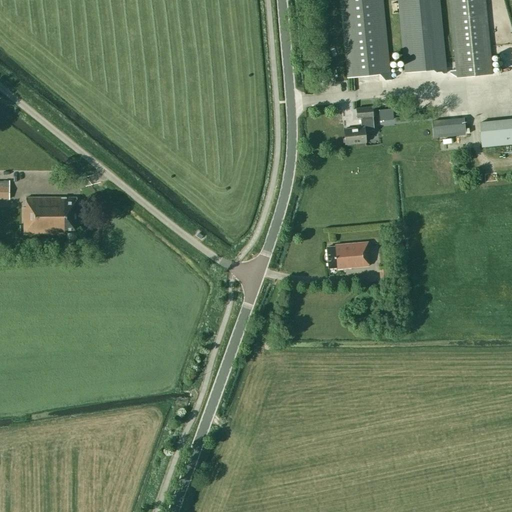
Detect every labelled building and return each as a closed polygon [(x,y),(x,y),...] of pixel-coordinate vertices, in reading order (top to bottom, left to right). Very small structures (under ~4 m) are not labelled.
[(381,0),(340,0),(348,78),(380,75),(385,81),(391,80),(391,73),(389,73),(381,0)] [(440,8),(438,0),(397,0),(405,72),(418,71),(430,69),(434,72),(439,72),(442,73),(446,73),(445,68),(440,8)] [(492,74),(484,0),(448,0),(456,78),(492,74)] [(329,76),(328,67),(320,67),(321,77),(329,76)] [(386,119),(396,120),(396,107),(386,106),(386,119)] [(364,131),(374,130),(372,107),(353,109),(356,109),(357,118),(360,117),(361,127),(343,129),(345,144),(365,142),(364,131)] [(463,118),(431,121),(433,137),(465,134),(463,118)] [(511,143),(511,118),(479,122),(481,147),(511,143)] [(0,198),(9,199),(9,181),(3,181),(3,183),(0,182),(0,198)] [(66,234),(66,232),(67,232),(67,237),(69,239),(74,239),(76,237),(76,232),(77,232),(76,197),(66,197),(66,198),(62,198),(62,197),(25,197),(25,207),(23,207),(23,235),(66,234)] [(335,247),(326,247),(328,268),(336,267),(337,269),(368,266),(367,257),(369,257),(367,242),(334,245),(335,247)] [(389,280),(388,269),(378,270),(379,281),(389,280)] [(389,310),(377,308),(376,315),(388,317),(389,310)]
